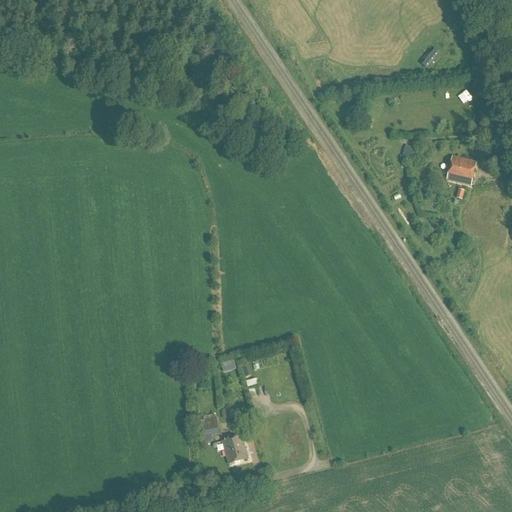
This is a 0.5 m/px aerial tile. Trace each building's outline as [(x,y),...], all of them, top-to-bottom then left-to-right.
[(449,103),(459,103),(459,93),(449,93),(449,103)] [(425,106),(436,105),(435,94),(425,95),(425,106)] [(368,131),(373,133),(376,124),(372,122),(368,131)] [(412,162),(416,149),(405,146),(402,159),(412,162)] [(493,170),(511,165),(511,152),(511,147),(488,152),(493,170)] [(471,186),(476,163),(453,157),(447,181),(471,186)] [(462,201),(465,192),(459,190),(456,199),(462,201)] [(403,195),(408,206),(413,203),(409,192),(403,195)] [(511,249),(511,234),(468,223),(465,237),(511,249)] [(247,365),(242,366),(245,378),(250,376),(247,365)] [(246,382),(248,388),(258,385),(256,379),(246,382)] [(257,398),(254,389),(249,390),(251,400),(257,398)] [(214,419),(213,415),(199,418),(200,428),(202,437),(219,434),(216,418),(214,419)] [(229,465),(248,460),(242,437),(223,442),(229,465)]
